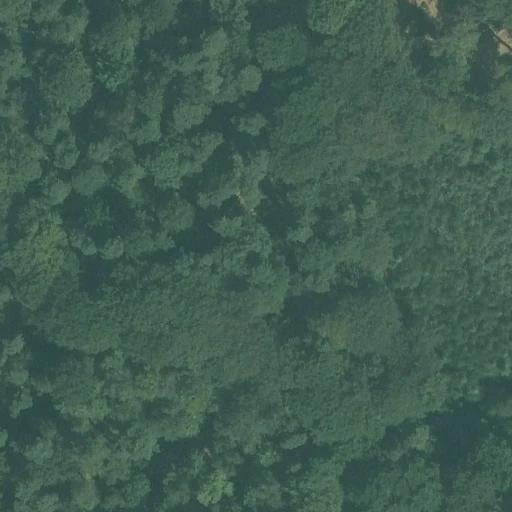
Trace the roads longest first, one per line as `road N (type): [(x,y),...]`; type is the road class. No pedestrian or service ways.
road 1 (track): [(416,511),(314,363),(204,320),(88,303),(59,289),(29,248),(0,160)]
road 2 (track): [(291,0),(433,511)]
